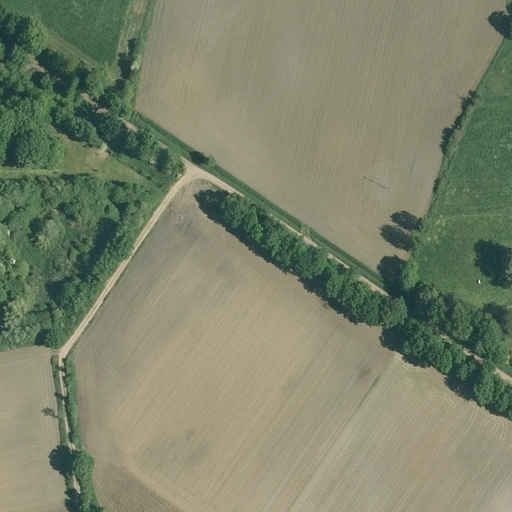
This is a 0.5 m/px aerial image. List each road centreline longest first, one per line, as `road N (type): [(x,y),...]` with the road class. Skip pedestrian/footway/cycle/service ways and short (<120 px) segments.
road 1 (track): [(193,164),(65,351),(78,511)]
road 2 (track): [(511,381),(193,164)]
